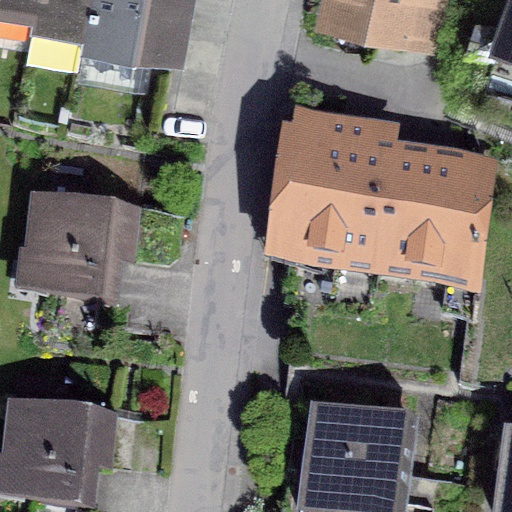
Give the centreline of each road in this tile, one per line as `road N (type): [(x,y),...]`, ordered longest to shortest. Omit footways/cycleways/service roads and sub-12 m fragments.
road 1 (residential): [(199,511),(245,94),(267,0)]
road 2 (unknown): [(257,40),(511,119)]
